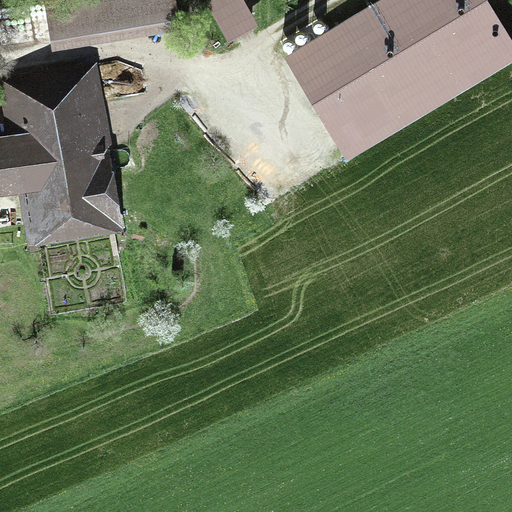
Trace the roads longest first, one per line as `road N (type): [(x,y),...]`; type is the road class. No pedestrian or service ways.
road 1 (track): [(0,65),(142,50),(178,67),(202,61)]
road 2 (track): [(325,0),(202,61)]
